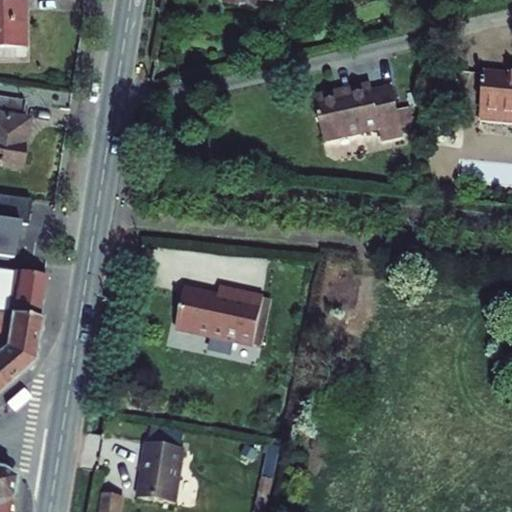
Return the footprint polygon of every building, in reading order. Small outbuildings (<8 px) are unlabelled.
[(0,0),(0,49),(25,48),(23,0),(0,0)] [(239,9),(259,11),(260,3),(241,0),(239,0),(239,5),(239,9)] [(25,48),(0,49),(0,57),(25,57),(25,48)] [(511,124),(511,74),(483,72),(479,121),(511,124)] [(372,92),(371,87),(339,95),(340,99),(372,92)] [(314,100),(324,143),(379,131),(382,142),(403,137),(401,130),(398,114),(392,90),(373,95),(372,92),(340,99),(339,95),(314,100)] [(0,98),(0,164),(19,167),(23,145),(19,145),(23,119),(25,102),(0,98)] [(401,130),(412,127),(409,112),(398,114),(401,130)] [(174,137),(172,158),(191,160),(193,138),(174,137)] [(29,200),(0,195),(0,256),(14,258),(18,225),(26,226),(29,200)] [(0,270),(0,312),(40,319),(47,277),(0,270)] [(176,330),(253,347),(264,299),(220,289),(217,298),(184,291),(176,330)] [(262,349),(273,301),(264,299),(253,347),(262,349)] [(0,392),(26,370),(34,361),(40,319),(0,312),(0,392)] [(147,444),(138,500),(175,506),(184,450),(147,444)] [(241,455),(252,462),(257,453),(246,446),(241,455)] [(266,511),(280,448),(270,446),(255,511),(266,511)] [(0,463),(0,511),(8,511),(16,472),(2,463),(0,463)] [(99,511),(122,511),(124,498),(102,495),(99,511)]
